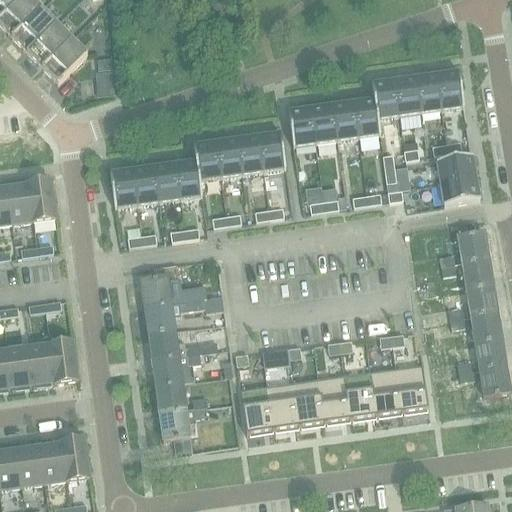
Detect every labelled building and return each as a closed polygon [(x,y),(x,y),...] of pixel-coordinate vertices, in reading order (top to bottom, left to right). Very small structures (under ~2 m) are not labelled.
[(0,0),(0,22),(22,0),(0,0)] [(22,0),(0,22),(0,29),(11,41),(41,12),(28,0),(22,0)] [(82,0),(66,0),(52,13),(65,26),(87,5),(82,0)] [(11,41),(27,57),(56,28),(41,12),(11,41)] [(27,57),(42,72),(71,43),(56,28),(27,57)] [(87,59),(71,43),(42,72),(57,88),(87,59)] [(98,75),(112,73),(111,63),(97,64),(98,75)] [(441,115),(463,111),(458,76),(436,79),(441,115)] [(419,117),(441,115),(436,79),(414,82),(419,117)] [(393,85),(398,120),(419,117),(414,82),(393,85)] [(371,88),(372,94),(373,103),(374,103),(377,123),(398,120),(393,85),(371,88)] [(380,139),(377,123),(374,103),(373,103),(352,106),(357,142),(380,139)] [(336,145),(357,142),(352,106),(331,109),(336,145)] [(310,112),(315,148),(336,145),(331,109),(310,112)] [(287,115),(292,151),(315,148),(310,112),(287,115)] [(263,176),(285,173),(280,137),(258,140),(263,176)] [(236,143),(241,179),(263,176),(258,140),(236,143)] [(215,146),(220,182),(241,179),(236,143),(215,146)] [(199,185),(220,182),(215,146),(193,149),(195,165),(196,165),(199,185)] [(459,146),(445,148),(447,158),(461,156),(459,146)] [(447,158),(445,148),(431,151),(433,161),(447,158)] [(403,156),(405,165),(419,163),(417,153),(403,156)] [(382,161),(384,174),(394,173),(392,159),(382,161)] [(472,160),(470,160),(436,166),(440,188),(475,182),(472,160)] [(202,201),(199,185),(196,165),(195,165),(174,168),(179,204),(202,201)] [(158,207),(179,204),(174,168),(153,171),(158,207)] [(136,210),(158,207),(153,171),(131,174),(136,210)] [(394,173),(384,174),(386,188),(396,187),(394,173)] [(109,177),(114,213),(136,210),(131,174),(109,177)] [(324,204),(320,179),(299,183),(304,208),(324,204)] [(436,201),(435,182),(402,182),(402,201),(436,201)] [(440,188),(443,210),(479,205),(475,182),(440,188)] [(27,189),(32,226),(55,223),(50,186),(27,189)] [(372,188),(345,191),(346,200),(373,197),(372,188)] [(6,191),(11,229),(32,226),(27,189),(26,189),(27,191),(18,192),(18,189),(6,191)] [(0,230),(11,229),(6,191),(5,191),(5,194),(0,194),(0,230)] [(388,207),(402,205),(401,195),(387,197),(388,207)] [(379,198),(365,200),(367,210),(381,208),(379,198)] [(367,210),(365,200),(352,202),(353,212),(367,210)] [(247,215),(275,212),(274,202),(246,205),(247,215)] [(324,216),(338,214),(336,204),(323,206),(324,216)] [(324,216),(323,206),(309,208),(310,218),(324,216)] [(283,222),(282,212),(268,214),(269,224),(283,222)] [(254,216),(256,226),(269,224),(268,214),(254,216)] [(240,228),(239,219),(225,221),(227,231),(240,228)] [(227,231),(225,221),(211,223),(213,233),(227,231)] [(444,238),(449,266),(488,260),(483,231),(444,238)] [(199,242),(197,232),(183,234),(185,244),(199,242)] [(185,244),(183,234),(170,236),(171,246),(185,244)] [(155,238),(141,240),(142,250),(156,248),(155,238)] [(42,240),(10,244),(11,253),(43,249),(42,240)] [(127,242),(128,252),(142,250),(141,240),(127,242)] [(53,258),(52,249),(36,252),(37,260),(53,258)] [(37,260),(36,252),(20,254),(22,262),(37,260)] [(0,264),(10,263),(9,255),(0,256),(0,264)] [(414,271),(424,270),(423,258),(412,259),(414,271)] [(488,260),(449,266),(453,293),(492,287),(488,260)] [(171,307),(179,306),(177,297),(177,293),(169,294),(168,285),(178,284),(176,269),(154,272),(155,282),(141,284),(144,311),(171,307)] [(426,282),(424,270),(414,271),(416,283),(426,282)] [(492,287),(453,293),(458,320),(497,314),(492,287)] [(144,311),(148,338),(175,334),(173,321),(180,320),(180,315),(204,312),(205,317),(223,315),(221,300),(192,304),(179,306),(171,307),(144,311)] [(59,306),(44,308),(45,316),(60,314),(59,306)] [(45,316),(44,308),(28,310),(29,318),(45,316)] [(2,322),(18,320),(17,312),(1,314),(2,322)] [(422,326),(432,324),(430,312),(420,314),(422,326)] [(497,314),(458,320),(462,348),(501,341),(497,314)] [(433,336),(432,324),(422,326),(423,338),(433,336)] [(177,346),(175,334),(148,338),(152,365),(179,361),(186,360),(216,356),(215,346),(185,350),(185,345),(177,346)] [(404,338),(392,340),(394,351),(405,349),(404,338)] [(392,340),(381,341),(382,352),(394,351),(392,340)] [(501,341),(462,348),(467,375),(506,369),(501,341)] [(352,345),(341,347),(342,357),(354,356),(352,345)] [(72,347),(49,350),(54,388),(77,385),(72,347)] [(341,347),(329,348),(331,359),(342,357),(341,347)] [(54,388),(49,350),(28,353),(33,391),(45,389),(45,387),(53,386),(54,388)] [(301,352),(289,353),(291,364),(302,362),(301,352)] [(33,391),(28,353),(7,356),(12,394),(23,392),(23,390),(32,389),(32,391),(33,391)] [(287,354),(276,355),(278,371),(289,369),(289,365),(287,354)] [(12,394),(7,356),(0,356),(0,395),(2,395),(2,393),(11,392),(11,394),(12,394)] [(247,358),(236,360),(237,371),(249,369),(247,358)] [(200,359),(186,360),(187,369),(201,367),(200,359)] [(152,365),(155,391),(182,388),(179,361),(152,365)] [(429,381),(439,379),(438,367),(427,369),(429,381)] [(424,369),(397,373),(403,418),(406,417),(406,419),(429,416),(428,413),(430,413),(424,369)] [(467,375),(471,403),(510,397),(506,369),(467,375)] [(397,373),(371,377),(377,421),(380,421),(381,422),(403,419),(403,418),(397,373)] [(371,377),(345,380),(352,425),(355,424),(355,426),(377,423),(377,421),(371,377)] [(441,391),(439,379),(429,381),(431,393),(441,391)] [(345,380),(320,384),(326,428),(329,428),(329,430),(351,427),(351,425),(352,425),(345,380)] [(320,384),(294,387),(300,432),(303,432),(303,433),(326,430),(325,429),(326,428),(320,384)] [(294,387),(268,391),(274,436),(277,435),(278,437),(300,434),(300,432),(294,387)] [(155,391),(159,418),(186,414),(182,388),(155,391)] [(243,394),(242,394),(248,439),(252,439),(252,440),(274,437),(274,436),(268,391),(243,394)] [(193,413),(206,411),(205,402),(192,404),(193,413)] [(206,411),(193,413),(194,422),(208,421),(206,411)] [(186,414),(159,418),(163,445),(173,444),(189,441),(190,441),(188,428),(195,427),(194,422),(193,413),(186,414)] [(191,456),(189,441),(173,444),(175,458),(191,456)] [(61,447),(66,485),(88,482),(83,444),(61,447)] [(39,452),(44,488),(66,485),(61,447),(60,447),(61,452),(53,453),(52,450),(39,452)] [(16,455),(21,491),(44,488),(39,452),(38,452),(38,455),(30,456),(30,454),(16,455)] [(0,457),(0,494),(21,491),(16,455),(15,456),(16,458),(7,459),(7,457),(0,457)]
